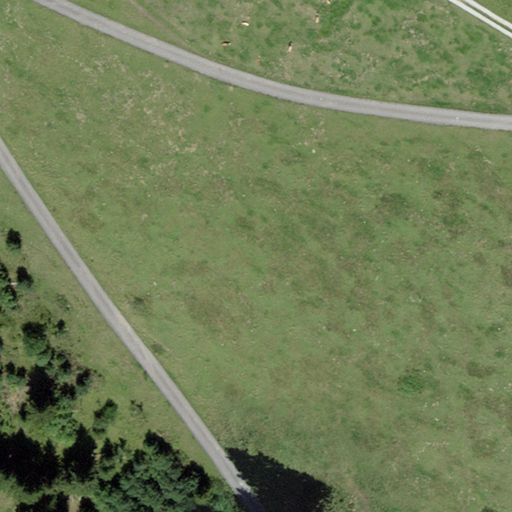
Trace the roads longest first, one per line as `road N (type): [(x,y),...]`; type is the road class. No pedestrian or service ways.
road 1 (track): [(511,119),(307,94),(190,59),(52,0)]
road 2 (track): [(0,147),(258,511)]
